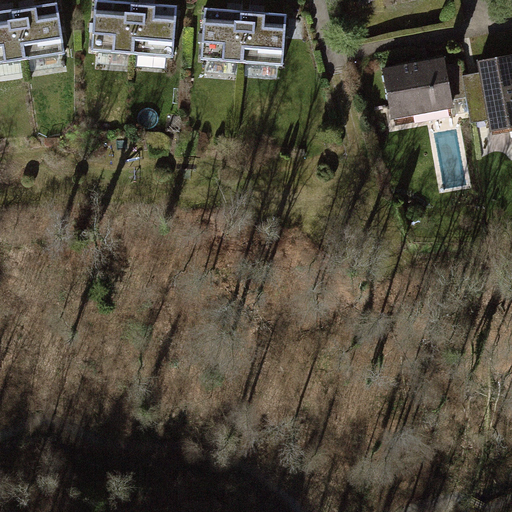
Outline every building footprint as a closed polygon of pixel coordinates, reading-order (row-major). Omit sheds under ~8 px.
[(137,3),(91,1),(87,69),(133,71),(137,3)] [(178,6),(137,3),(133,71),(174,74),(178,6)] [(59,4),(17,11),(27,78),(69,72),(59,4)] [(17,11),(0,12),(0,81),(27,78),(17,11)] [(244,13),(201,11),(198,77),(241,79),(244,13)] [(287,15),(244,13),(241,79),(284,81),(287,15)] [(511,56),(476,63),(478,74),(463,77),(466,97),(471,123),(487,120),(490,134),(511,129),(511,56)] [(443,60),(383,70),(391,119),(453,108),(452,100),(466,97),(463,77),(461,65),(444,68),(443,60)]
